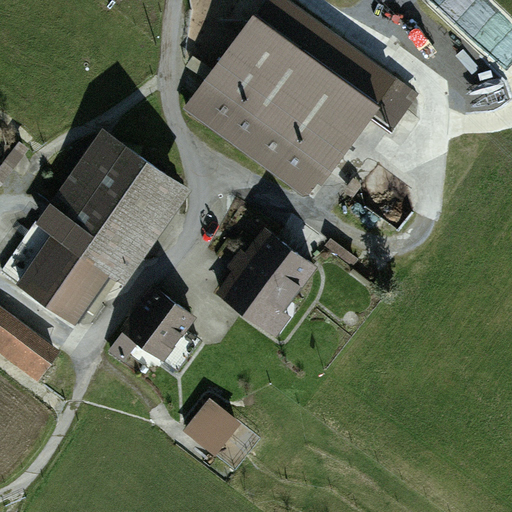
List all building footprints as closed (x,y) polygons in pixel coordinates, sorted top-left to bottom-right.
[(285,0),(265,0),(187,107),(303,192),(321,168),(325,171),(383,92),(405,107),(413,96),(392,81),(393,79),(285,0)] [(176,181),(111,136),(38,241),(12,223),(0,240),(0,266),(41,295),(36,302),(74,328),(111,275),(120,281),(128,270),(118,264),(176,181)] [(18,143),(0,165),(0,188),(0,189),(30,152),(18,143)] [(313,263),(266,229),(221,292),(267,325),(313,263)] [(191,313),(156,287),(111,349),(124,358),(138,339),(177,367),(198,338),(181,327),(191,313)] [(0,313),(0,347),(39,376),(55,354),(0,313)] [(235,420),(209,399),(186,428),(213,448),(235,420)]
